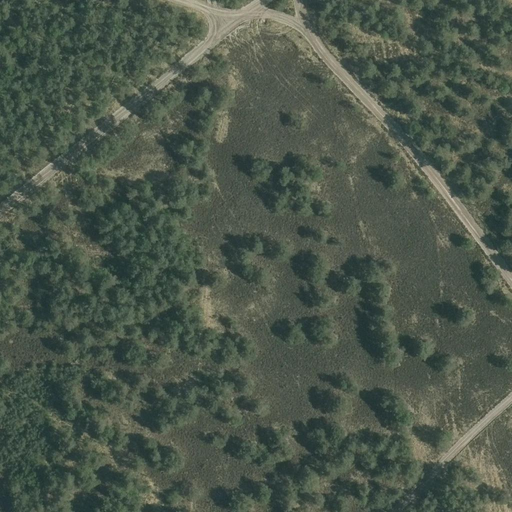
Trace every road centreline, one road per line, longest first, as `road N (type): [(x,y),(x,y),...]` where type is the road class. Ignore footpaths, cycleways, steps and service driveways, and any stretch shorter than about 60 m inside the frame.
road 1 (unknown): [(251,9),(306,29),(511,280)]
road 2 (unknown): [(0,209),(228,21)]
road 3 (unknown): [(511,397),(395,511)]
